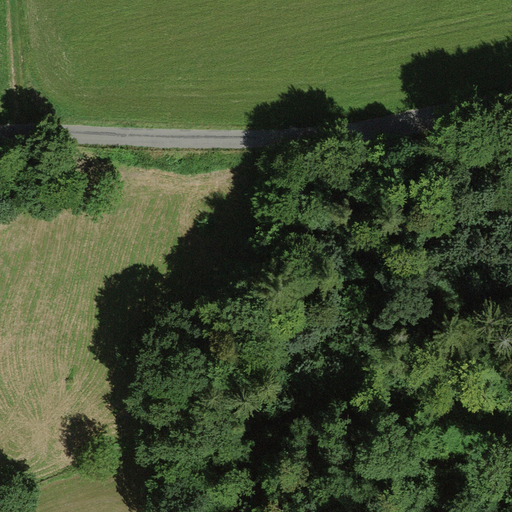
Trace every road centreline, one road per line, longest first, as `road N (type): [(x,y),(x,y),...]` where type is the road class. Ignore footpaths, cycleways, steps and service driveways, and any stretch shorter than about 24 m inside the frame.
road 1 (unclassified): [(511,109),(321,141),(0,138)]
road 2 (track): [(511,418),(382,411),(183,436)]
